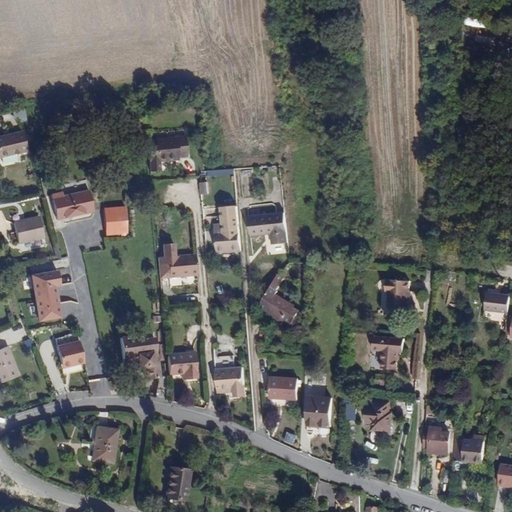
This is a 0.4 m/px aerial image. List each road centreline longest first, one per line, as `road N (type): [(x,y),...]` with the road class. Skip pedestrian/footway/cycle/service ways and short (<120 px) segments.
road 1 (residential): [(0,426),(67,405),(146,403),(454,511)]
road 2 (residential): [(511,279),(292,259)]
road 3 (unknown): [(245,252),(258,441)]
road 4 (unknown): [(427,320),(405,495)]
road 5 (residential): [(0,455),(33,484),(120,511)]
